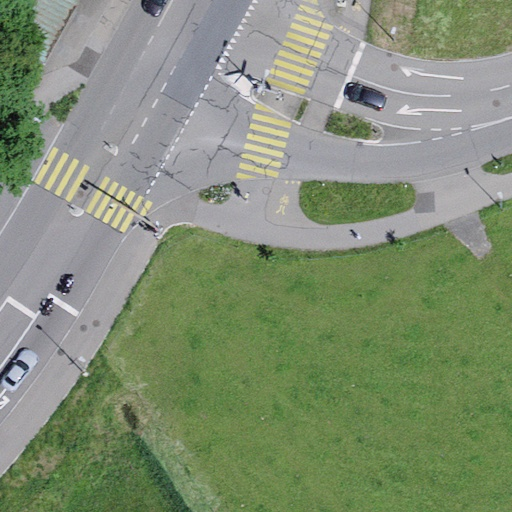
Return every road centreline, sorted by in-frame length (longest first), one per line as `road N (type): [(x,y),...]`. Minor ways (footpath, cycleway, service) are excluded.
road 1 (tertiary): [(511,122),(439,132),(350,124),(288,104),(174,41)]
road 2 (primary): [(41,275),(174,41)]
road 3 (track): [(511,296),(458,206),(439,132)]
